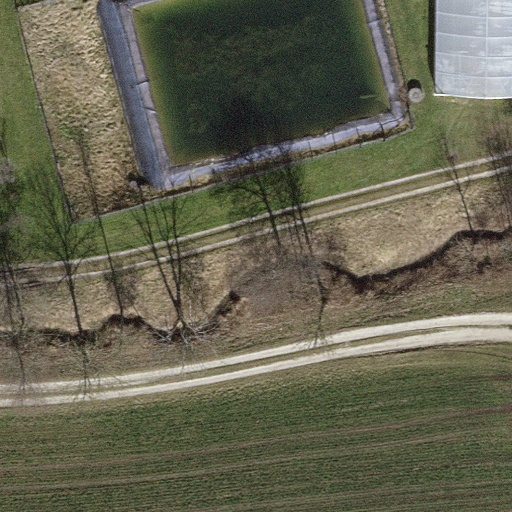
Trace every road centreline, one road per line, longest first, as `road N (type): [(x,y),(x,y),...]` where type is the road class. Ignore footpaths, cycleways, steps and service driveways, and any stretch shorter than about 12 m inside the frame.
road 1 (track): [(511,154),(0,276)]
road 2 (track): [(0,395),(166,382),(469,327),(511,335)]
